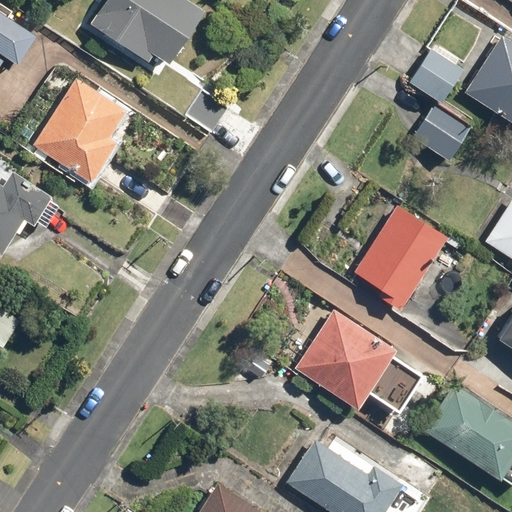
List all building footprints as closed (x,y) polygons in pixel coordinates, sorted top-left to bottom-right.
[(205,7),(194,0),(102,0),(89,20),(147,58),(152,51),(168,61),(205,7)] [(0,62),(6,53),(19,61),(38,30),(8,11),(0,6),(0,62)] [(511,118),(511,38),(501,32),(466,90),(511,118)] [(467,64),(433,43),(410,78),(444,100),(467,64)] [(77,73),(34,144),(92,179),(117,137),(110,132),(127,103),(77,73)] [(449,158),(473,120),(437,97),(413,135),(449,158)] [(1,179),(0,178),(0,244),(21,209),(36,218),(52,191),(9,166),(1,179)] [(511,196),(485,241),(511,257),(511,196)] [(379,292),(401,306),(406,299),(447,231),(398,200),(356,269),(383,285),(379,292)] [(0,344),(20,313),(0,300),(0,344)] [(395,345),(334,306),(296,364),(357,403),(395,345)] [(511,313),(498,334),(511,343),(511,313)] [(425,426),(500,474),(511,482),(511,416),(455,379),(425,426)] [(316,438),(289,479),(339,511),(392,511),(384,507),(403,477),(376,459),(368,471),(316,438)] [(271,511),(218,478),(196,511),(271,511)]
